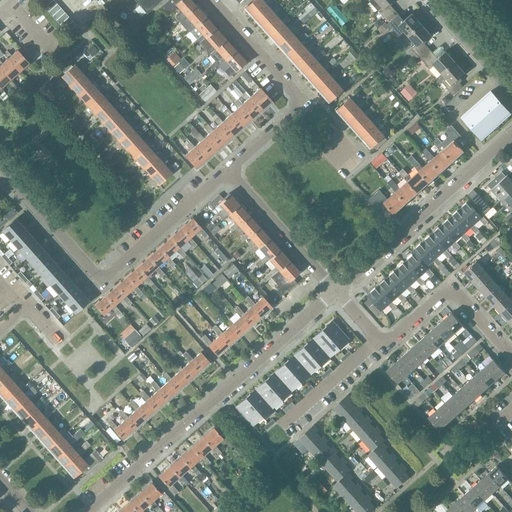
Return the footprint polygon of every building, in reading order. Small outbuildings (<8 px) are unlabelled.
[(52,0),(44,0),(40,4),(44,8),(53,0),(52,0)] [(53,0),(44,8),(48,13),(57,5),(53,0)] [(95,0),(87,0),(83,4),(87,9),(96,1),(95,0)] [(133,0),(146,15),(162,0),(133,0)] [(177,6),(182,12),(176,18),(179,21),(185,16),(185,15),(195,6),(190,0),(168,0),(160,8),(167,15),(177,6)] [(255,17),(268,6),(274,0),(266,0),(264,2),(262,0),(255,0),(247,8),(255,17)] [(395,10),(389,4),(393,0),(375,0),(382,7),(377,11),(384,19),(395,10)] [(96,1),(87,9),(90,13),(99,5),(96,1)] [(57,5),(48,13),(52,17),(61,9),(57,5)] [(284,9),(280,5),(273,11),(268,6),(255,17),(263,27),(276,15),(284,9)] [(186,29),(189,32),(205,17),(195,6),(185,15),(185,16),(192,23),(186,29)] [(61,9),(52,17),(56,21),(64,13),(61,9)] [(344,27),(350,22),(337,9),(331,14),(344,27)] [(386,21),(388,23),(398,14),(395,10),(384,19),(386,21)] [(64,13),(56,21),(59,25),(68,17),(64,13)] [(408,36),(422,24),(412,13),(404,20),(398,14),(388,23),(386,21),(377,29),(382,35),(392,27),(400,36),(404,32),(408,36)] [(276,15),(263,27),(272,36),(285,24),(290,20),(286,16),(281,20),(276,15)] [(68,17),(59,25),(63,30),(72,22),(68,17)] [(199,43),(216,28),(205,17),(189,32),(199,43)] [(72,22),(63,30),(67,34),(76,26),(72,22)] [(293,34),(298,29),(300,27),(297,23),(289,30),(285,24),(272,36),(280,45),(293,34)] [(419,57),(428,48),(423,42),(431,35),(422,24),(408,36),(416,45),(411,49),(419,57)] [(215,49),(226,40),(216,28),(199,43),(209,55),(215,49)] [(306,39),(298,29),(293,34),(280,45),(289,55),(301,43),(306,39)] [(225,60),(236,51),(226,40),(215,49),(222,57),(216,62),(219,66),(225,60)] [(301,43),(289,55),(297,64),(310,52),(319,44),(315,40),(306,48),(301,43)] [(157,41),(153,44),(159,50),(162,47),(157,41)] [(428,48),(419,57),(422,61),(432,53),(428,48)] [(305,73),(318,62),(326,54),(323,50),(314,58),(310,52),(297,64),(305,73)] [(8,52),(4,55),(8,59),(19,72),(28,64),(17,51),(11,56),(8,52)] [(246,62),(236,51),(225,60),(219,66),(229,77),(246,62)] [(438,58),(432,53),(422,61),(430,70),(434,66),(442,74),(455,62),(446,51),(438,58)] [(181,59),(175,52),(168,58),(174,65),(181,59)] [(0,68),(10,80),(19,72),(8,59),(2,64),(0,61),(0,68)] [(323,67),(318,62),(305,73),(314,82),(326,71),(335,63),(332,59),(323,67)] [(455,62),(442,74),(447,80),(442,84),(453,95),(462,87),(459,83),(462,81),(459,78),(465,73),(455,62)] [(69,86),(82,74),(86,71),(83,67),(79,71),(74,65),(61,76),(69,86)] [(0,86),(1,88),(10,80),(0,68),(0,86)] [(194,89),(205,77),(196,69),(185,81),(194,89)] [(331,76),(326,71),(314,82),(322,92),(335,80),(339,76),(336,72),(331,76)] [(216,93),(230,86),(222,72),(209,79),(216,93)] [(94,80),(91,76),(87,80),(82,74),(69,86),(78,95),(90,83),(94,80)] [(246,75),(240,84),(245,88),(252,79),(246,75)] [(331,101),(343,90),(346,87),(342,83),(340,86),(335,80),(322,92),(331,101)] [(86,104),(98,92),(102,89),(99,85),(95,89),(90,83),(78,95),(86,104)] [(255,92),(250,97),(262,110),(271,101),(260,89),(259,89),(255,84),(251,87),(255,92)] [(414,105),(421,97),(413,89),(405,98),(414,105)] [(98,92),(86,104),(94,113),(106,101),(110,98),(107,94),(103,98),(98,92)] [(463,116),(481,137),(509,113),(491,92),(483,98),(487,102),(474,114),(471,109),(463,116)] [(241,105),(252,118),(262,110),(250,97),(247,94),(243,98),(246,101),(241,105)] [(236,110),(231,114),(243,127),(252,118),(241,105),(234,97),(229,102),(236,110)] [(346,119),(359,108),(364,103),(361,99),(355,104),(350,98),(338,110),(346,119)] [(102,122),(114,110),(118,107),(115,103),(111,107),(106,101),(94,113),(102,122)] [(445,115),(450,119),(459,108),(454,104),(445,115)] [(359,108),(346,119),(354,128),(367,117),(375,110),(371,106),(364,113),(359,108)] [(222,122),(234,135),(243,127),(231,114),(227,108),(223,112),(227,117),(222,122)] [(114,110),(102,122),(110,131),(122,119),(126,116),(123,112),(119,116),(114,110)] [(211,117),(218,126),(213,130),(224,143),(234,135),(222,122),(215,113),(211,117)] [(363,138),(376,126),(381,121),(378,118),(372,122),(367,117),(354,128),(363,138)] [(118,139),(130,128),(134,125),(131,121),(127,125),(122,119),(110,131),(118,139)] [(422,128),(417,123),(410,130),(414,135),(422,128)] [(451,162),(453,164),(456,161),(455,159),(463,151),(455,142),(461,137),(451,125),(445,131),(449,136),(442,143),(437,138),(433,142),(442,151),(451,162)] [(147,129),(144,126),(135,134),(130,128),(118,139),(126,148),(139,137),(142,133),(147,129)] [(389,131),(386,127),(380,132),(376,126),(363,138),(371,147),(384,136),(389,131)] [(203,139),(215,152),(224,143),(213,130),(210,127),(206,131),(209,134),(203,139)] [(194,147),(206,160),(215,152),(203,139),(197,131),(193,135),(200,142),(194,147)] [(139,137),(126,148),(134,157),(147,146),(150,142),(147,139),(144,143),(139,137)] [(196,168),(206,160),(194,147),(189,142),(186,145),(190,151),(185,156),(196,168)] [(147,146),(134,157),(142,166),(155,155),(159,151),(158,151),(162,147),(160,144),(152,152),(147,146)] [(434,158),(426,148),(422,152),(430,162),(430,161),(440,172),(441,174),(445,171),(443,169),(451,162),(442,151),(434,158)] [(155,155),(142,166),(150,175),(163,164),(167,160),(164,157),(160,161),(155,155)] [(419,172),(428,183),(430,185),(433,181),(432,180),(440,172),(430,161),(430,162),(423,168),(412,156),(408,159),(419,172)] [(163,164),(150,175),(158,185),(171,173),(177,167),(174,164),(168,169),(163,164)] [(417,193),(416,193),(418,195),(422,192),(420,190),(428,183),(419,172),(411,178),(403,169),(399,172),(407,182),(417,193)] [(501,200),(511,190),(511,180),(507,175),(506,177),(501,172),(487,185),(501,200)] [(417,193),(407,182),(400,189),(391,179),(387,183),(395,192),(405,203),(407,205),(410,202),(409,200),(416,193),(417,193)] [(405,203),(395,192),(387,200),(379,190),(369,200),(377,209),(384,203),(393,214),(405,203)] [(511,212),(511,190),(501,200),(511,212)] [(222,220),(229,215),(228,214),(239,205),(229,194),(223,199),(219,194),(208,204),(212,209),(218,203),(222,208),(216,213),(222,220)] [(472,226),(474,225),(479,220),(484,225),(488,222),(483,216),(481,217),(468,202),(458,211),(472,226)] [(228,214),(229,215),(235,222),(229,228),(232,231),(238,226),(249,216),(239,205),(228,214)] [(463,234),(464,233),(470,228),(475,234),(479,231),(474,225),(472,226),(458,211),(449,219),(463,234)] [(238,226),(245,234),(239,239),(242,242),(248,237),(259,227),(249,216),(238,226)] [(192,218),(181,228),(190,237),(197,231),(204,238),(207,236),(200,228),(201,228),(192,218)] [(23,229),(18,223),(20,222),(17,219),(15,220),(15,219),(2,231),(10,240),(23,229)] [(454,243),(455,241),(461,236),(466,242),(470,239),(464,233),(463,234),(449,219),(440,227),(454,243)] [(31,237),(26,232),(28,231),(25,227),(23,229),(10,240),(18,249),(31,237)] [(248,237),(255,245),(249,250),(252,254),(258,248),(269,239),(259,227),(248,237)] [(445,251),(446,250),(452,245),(457,250),(460,247),(455,241),(454,243),(440,227),(431,235),(445,251)] [(190,237),(181,228),(170,238),(179,247),(187,240),(194,248),(197,245),(190,237)] [(431,235),(421,243),(435,259),(437,258),(442,253),(447,258),(451,255),(446,250),(445,251),(431,235)] [(39,246),(34,241),(35,240),(33,236),(31,237),(18,249),(26,258),(39,246)] [(504,243),(499,237),(495,241),(500,247),(504,243)] [(168,257),(176,250),(183,258),(186,255),(179,247),(170,238),(160,247),(168,257)] [(268,259),(279,250),(269,239),(258,248),(265,256),(255,265),(258,268),(268,259)] [(229,252),(234,248),(229,242),(224,246),(229,252)] [(414,254),(426,268),(433,261),(438,267),(442,264),(437,258),(435,259),(421,243),(412,252),(414,254)] [(47,255),(42,250),(43,249),(41,245),(39,246),(26,258),(34,267),(47,255)] [(149,257),(157,266),(165,259),(172,267),(175,264),(168,257),(160,247),(149,257)] [(489,248),(481,261),(490,266),(498,253),(489,248)] [(268,259),(275,267),(262,279),(265,283),(272,276),(278,270),(289,261),(279,250),(268,259)] [(55,264),(50,259),(51,258),(49,254),(47,255),(34,267),(42,276),(55,264)] [(418,278),(419,277),(425,272),(430,278),(434,275),(428,269),(427,270),(426,268),(414,254),(404,263),(418,278)] [(146,276),(154,269),(161,277),(164,274),(157,266),(149,257),(138,267),(146,276)] [(299,272),(289,261),(278,270),(272,276),(280,284),(275,288),(283,296),(297,283),(292,279),(299,272)] [(464,272),(471,281),(484,270),(476,261),(464,272)] [(58,268),(59,267),(56,263),(55,264),(42,276),(50,285),(63,273),(58,268)] [(409,287),(410,285),(416,280),(421,286),(425,283),(419,277),(418,278),(404,263),(395,271),(409,287)] [(223,272),(228,278),(237,270),(232,264),(223,272)] [(150,287),(153,284),(146,276),(138,267),(127,276),(135,286),(136,286),(143,279),(150,287)] [(484,270),(471,281),(479,289),(491,278),(484,270)] [(400,295),(401,294),(407,289),(412,294),(415,291),(410,285),(409,287),(395,271),(386,279),(400,295)] [(66,277),(67,276),(64,272),(63,273),(50,285),(58,294),(71,282),(66,277)] [(207,279),(203,274),(193,283),(198,288),(207,279)] [(125,295),(132,288),(139,296),(143,293),(136,286),(135,286),(127,276),(116,286),(125,295)] [(479,289),(486,297),(498,286),(491,278),(479,289)] [(400,295),(386,279),(376,288),(390,303),(392,302),(397,297),(403,303),(406,299),(401,294),(400,295)] [(79,291),(74,286),(75,285),(72,281),(71,282),(58,294),(66,303),(79,291)] [(17,293),(24,288),(20,282),(13,287),(17,293)] [(106,296),(114,305),(122,298),(129,306),(132,303),(125,295),(116,286),(106,296)] [(498,286),(486,297),(493,305),(505,294),(498,286)] [(390,303),(376,288),(367,296),(374,304),(369,308),(378,317),(383,313),(381,311),(388,305),(393,311),(397,308),(392,302),(390,303)] [(88,301),(82,295),(83,294),(80,290),(79,291),(66,303),(74,312),(88,301)] [(511,301),(505,294),(493,305),(500,313),(511,302),(511,301)] [(114,305),(106,296),(94,306),(103,315),(111,308),(118,316),(121,313),(114,305)] [(251,307),(252,307),(260,316),(271,307),(263,297),(255,304),(248,297),(244,299),(251,307)] [(511,302),(500,313),(507,321),(511,316),(511,302)] [(241,317),(249,326),(260,316),(252,307),(251,307),(244,314),(237,306),(234,309),(241,317)] [(443,320),(454,333),(463,325),(451,313),(443,320)] [(241,317),(233,324),(226,316),(223,319),(230,327),(230,326),(238,336),(249,326),(241,317)] [(454,333),(443,320),(435,327),(446,340),(454,333)] [(322,330),(338,348),(348,339),(332,321),(322,330)] [(219,336),(227,345),(238,336),(230,326),(230,327),(222,333),(215,326),(212,328),(219,336)] [(446,340),(435,327),(427,335),(438,347),(446,340)] [(216,355),(227,345),(219,336),(211,343),(199,329),(195,332),(208,346),(216,355)] [(313,339),(329,357),(338,348),(322,330),(313,339)] [(438,347),(427,335),(419,342),(430,354),(438,347)] [(303,347),(319,365),(329,357),(313,339),(303,347)] [(411,349),(422,361),(430,354),(419,342),(411,349)] [(293,356),(310,374),(319,365),(303,347),(293,356)] [(403,356),(414,369),(422,361),(411,349),(403,356)] [(182,355),(189,363),(189,362),(198,372),(209,362),(200,353),(192,360),(186,352),(182,355)] [(284,364),(300,382),(310,374),(293,356),(284,364)] [(414,369),(403,356),(395,363),(406,376),(414,369)] [(485,367),(496,380),(504,372),(493,360),(485,367)] [(189,362),(189,363),(182,369),(175,362),(172,364),(178,372),(179,372),(187,381),(198,372),(189,362)] [(406,376),(395,363),(386,371),(397,383),(406,376)] [(274,373),(290,391),(300,382),(284,364),(274,373)] [(496,380),(485,367),(477,374),(488,387),(496,380)] [(179,372),(178,372),(171,379),(164,371),(161,374),(168,382),(176,391),(187,381),(179,372)] [(0,391),(12,381),(15,378),(11,374),(8,377),(3,372),(0,374),(0,391)] [(448,372),(440,379),(439,380),(442,384),(443,383),(446,386),(454,379),(448,372)] [(265,381),(281,399),(290,391),(274,373),(265,381)] [(488,387),(477,374),(469,381),(480,394),(488,387)] [(0,391),(0,393),(7,402),(20,390),(23,388),(19,384),(17,386),(12,381),(0,391)] [(168,382),(160,389),(153,381),(150,384),(157,391),(165,401),(176,391),(168,382)] [(271,408),(281,399),(265,381),(255,390),(271,408)] [(480,394),(469,381),(461,389),(472,401),(480,394)] [(472,401),(461,389),(453,396),(464,408),(472,401)] [(7,402),(16,411),(28,400),(31,397),(28,393),(25,396),(20,390),(7,402)] [(157,391),(149,398),(142,390),(139,393),(146,401),(154,410),(165,401),(157,391)] [(262,416),(271,408),(255,390),(246,398),(262,416)] [(355,408),(355,407),(349,400),(351,398),(348,394),(333,408),(343,419),(355,408)] [(464,408),(453,396),(444,403),(456,415),(464,408)] [(252,425),(262,416),(246,398),(236,407),(252,425)] [(16,411),(24,420),(37,409),(40,406),(36,402),(33,405),(28,400),(16,411)] [(146,401),(138,408),(131,400),(128,403),(135,411),(144,420),(154,410),(146,401)] [(456,415),(444,403),(436,410),(448,423),(456,415)] [(355,408),(343,419),(352,430),(365,418),(358,411),(361,409),(358,405),(355,407),(355,408)] [(41,414),(37,409),(24,420),(32,430),(45,418),(48,416),(44,412),(41,414)] [(135,411),(128,418),(121,410),(117,413),(124,420),(125,420),(133,430),(144,420),(135,411)] [(448,423),(436,410),(428,418),(439,430),(448,423)] [(365,418),(352,430),(362,440),(375,429),(374,429),(368,422),(370,419),(367,416),(365,418)] [(32,430),(41,439),(53,428),(56,425),(53,421),(50,424),(45,418),(32,430)] [(125,420),(124,420),(117,427),(110,419),(106,422),(113,430),(122,439),(133,430),(125,420)] [(321,438),(315,431),(317,429),(314,425),(299,438),(308,449),(321,438)] [(375,429),(362,440),(372,451),(382,442),(384,440),(378,432),(380,430),(377,427),(374,429),(375,429)] [(58,433),(53,428),(41,439),(49,448),(62,437),(65,434),(61,430),(58,433)] [(213,428),(202,438),(211,448),(218,456),(221,453),(214,445),(222,438),(213,428)] [(66,442),(62,437),(49,448),(57,458),(70,446),(84,433),(80,429),(71,437),(72,437),(66,442)] [(490,438),(498,446),(505,440),(497,432),(490,438)] [(321,438),(308,449),(318,460),(331,449),(330,449),(324,441),(326,439),(323,436),(321,438)] [(203,455),(211,448),(202,438),(191,447),(200,458),(207,466),(210,463),(203,455)] [(66,467),(78,455),(90,445),(86,441),(75,452),(70,446),(57,458),(66,467)] [(390,455),(383,448),(386,446),(382,442),(372,451),(367,455),(377,466),(390,455)] [(86,458),(95,451),(91,446),(82,454),(86,458)] [(331,449),(318,460),(328,471),(340,459),(334,452),(336,450),(333,446),(330,449),(331,449)] [(200,458),(191,447),(180,457),(190,467),(189,467),(196,475),(200,472),(193,465),(200,458)] [(399,466),(393,458),(395,456),(392,453),(390,455),(377,466),(387,477),(399,466)] [(78,455),(66,467),(74,477),(82,470),(86,474),(99,462),(91,454),(83,461),(78,455)] [(451,463),(454,456),(448,454),(445,461),(451,463)] [(179,477),(186,485),(189,482),(182,474),(189,467),(190,467),(180,457),(169,467),(179,477)] [(340,459),(328,471),(337,482),(348,473),(348,472),(350,471),(343,463),(346,461),(342,457),(340,459)] [(366,475),(375,465),(370,460),(360,469),(366,475)] [(402,469),(405,467),(401,464),(399,466),(387,477),(397,488),(409,477),(402,469)] [(488,473),(500,486),(508,478),(497,466),(488,473)] [(168,487),(175,495),(178,492),(171,484),(179,477),(169,467),(158,476),(168,487)] [(333,486),(343,497),(355,486),(355,485),(349,478),(351,476),(348,473),(337,482),(338,482),(333,486)] [(480,480),(492,493),(500,486),(488,473),(480,480)] [(472,488),(483,500),(492,493),(480,480),(472,488)] [(149,503),(156,511),(159,508),(152,501),(160,493),(151,483),(140,493),(149,503)] [(365,496),(358,489),(361,487),(358,483),(355,485),(355,486),(343,497),(352,508),(365,496)] [(464,495),(475,507),(483,500),(472,488),(464,495)] [(137,511),(143,511),(141,510),(149,503),(140,493),(129,502),(137,511)] [(365,496),(352,508),(356,511),(369,511),(375,507),(368,500),(370,498),(367,494),(365,496)] [(456,502),(465,511),(470,511),(475,507),(464,495),(456,502)] [(137,511),(129,502),(118,511),(137,511)] [(465,511),(456,502),(448,509),(450,511),(465,511)]
